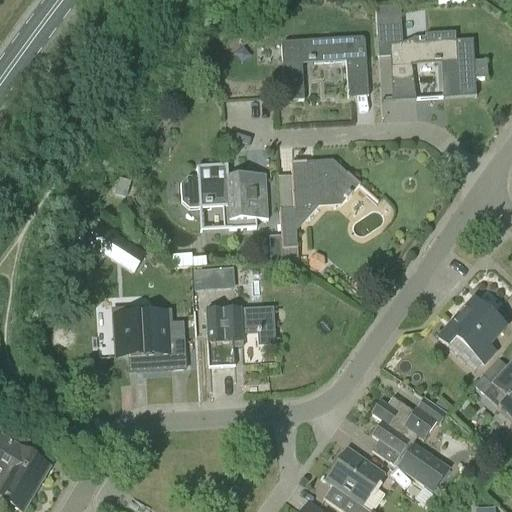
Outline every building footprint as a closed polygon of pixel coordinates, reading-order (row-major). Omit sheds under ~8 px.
[(399,10),(375,11),(377,40),(400,39),(399,10)] [(399,49),(388,49),(389,60),(389,72),(409,71),(409,66),(433,65),(433,67),(440,66),(440,64),(455,63),(457,99),(457,102),(476,101),(472,45),(455,46),(454,35),(424,37),(425,40),(425,47),(414,48),(411,42),(401,48),(399,49)] [(365,78),(364,46),(360,42),(283,46),(279,50),(282,102),(282,103),(282,104),(283,105),(284,106),(285,106),(302,105),(300,64),(307,64),(307,66),(313,65),(313,64),(344,62),(345,79),(365,78)] [(292,213),(279,213),(281,255),(299,254),(297,221),(310,221),(319,210),(329,198),(342,209),(360,187),(340,171),(333,165),(289,167),(292,213)] [(226,182),(225,172),(195,173),(196,180),(186,181),(180,188),(181,205),(188,211),(198,211),(198,214),(217,213),(218,228),(266,225),(264,180),(226,182)] [(98,230),(87,248),(109,261),(120,244),(98,230)] [(268,241),(270,267),(282,266),(280,240),(268,241)] [(192,273),(192,293),(234,292),(233,272),(192,273)] [(495,333),(484,324),(488,319),(469,303),(435,342),(454,359),(462,350),(474,361),(501,330),(499,329),(495,333)] [(274,349),(272,311),(204,314),(206,346),(207,370),(233,368),(232,345),(233,345),(233,351),(242,350),(241,344),(240,344),(240,335),(255,334),(256,350),(274,349)] [(168,342),(166,318),(113,321),(115,357),(134,356),(136,376),(184,373),(182,341),(168,342)] [(487,372),(481,378),(506,401),(496,412),(511,425),(511,423),(511,360),(505,369),(496,361),(487,372)] [(412,483),(431,496),(448,471),(409,445),(413,439),(418,443),(431,424),(438,428),(445,419),(421,402),(414,412),(411,410),(409,414),(391,402),(385,411),(375,404),(366,417),(376,424),(367,437),(396,457),(389,468),(412,483)] [(0,504),(12,511),(22,511),(47,473),(0,444),(0,504)] [(363,511),(359,509),(381,477),(342,451),(325,477),(331,482),(327,487),(347,501),(340,511),(363,511)]
